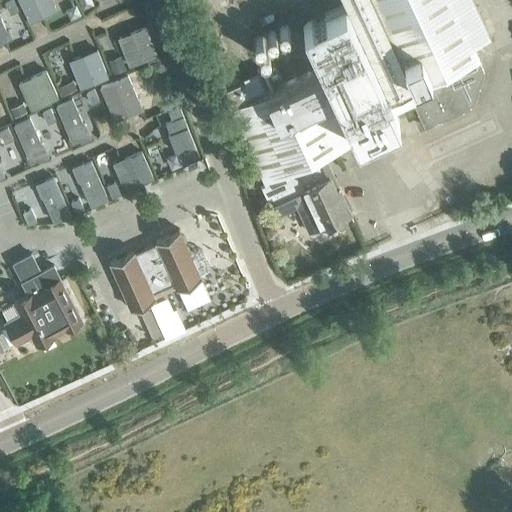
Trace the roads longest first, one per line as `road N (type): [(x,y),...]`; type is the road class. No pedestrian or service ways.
road 1 (unknown): [(0,488),(306,345),(511,267)]
road 2 (unclassified): [(0,444),(274,312)]
road 3 (tertiary): [(274,312),(511,221)]
